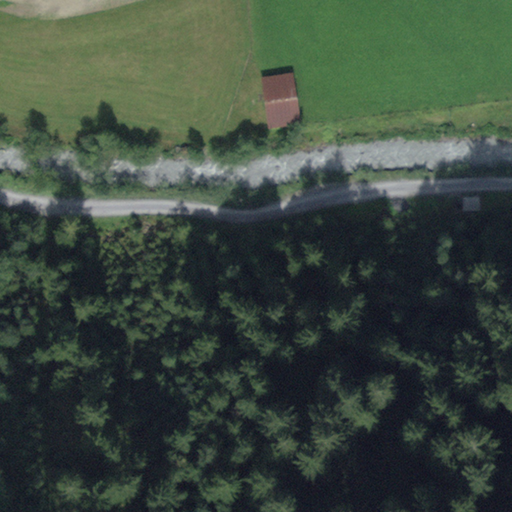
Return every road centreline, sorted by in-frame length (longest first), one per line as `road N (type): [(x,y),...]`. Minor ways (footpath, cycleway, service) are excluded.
road 1 (track): [(0,193),(103,208),(162,200),(221,213),(375,187),(511,182)]
road 2 (track): [(261,56),(440,69),(511,59)]
